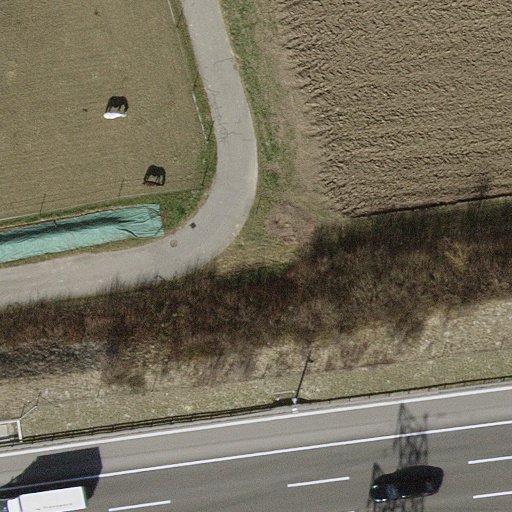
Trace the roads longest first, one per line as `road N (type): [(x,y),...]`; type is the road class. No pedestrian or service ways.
road 1 (unclassified): [(0,291),(173,258),(214,230),(234,200),(239,165),(236,123),(203,0)]
road 2 (motorway): [(511,475),(232,511)]
